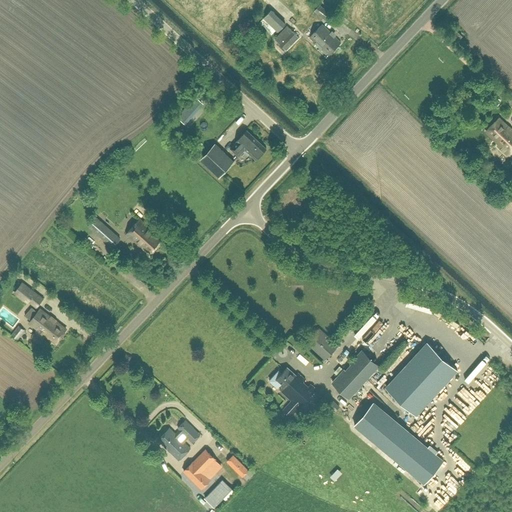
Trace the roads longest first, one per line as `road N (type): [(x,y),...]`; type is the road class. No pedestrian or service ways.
road 1 (unclassified): [(0,460),(245,205)]
road 2 (unclassified): [(511,346),(453,296),(406,276),(295,253),(245,205)]
road 3 (unclassified): [(298,149),(135,0)]
road 4 (unclassified): [(298,149),(440,0)]
road 5 (unknown): [(82,375),(176,472)]
